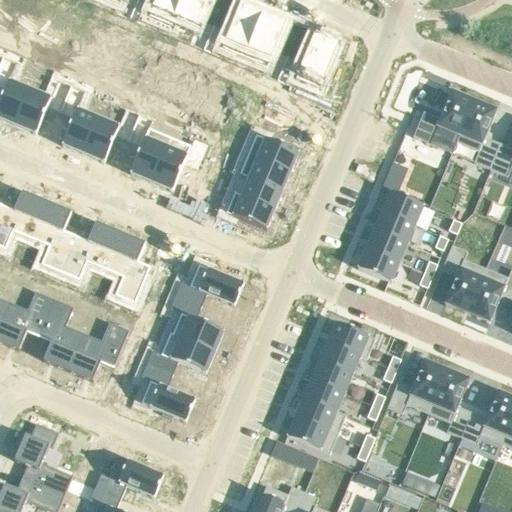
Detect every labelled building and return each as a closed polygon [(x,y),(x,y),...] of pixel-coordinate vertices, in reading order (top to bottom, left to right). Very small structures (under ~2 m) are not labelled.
[(130,21),(138,0),(104,0),(119,6),(115,14),(130,21)] [(174,19),(182,0),(155,0),(155,1),(151,0),(138,0),(130,21),(145,27),(148,19),(171,28),(175,19),(174,19)] [(204,52),(214,26),(200,20),(208,0),(182,0),(174,19),(175,19),(196,28),(189,45),(204,52)] [(244,59),(263,14),(240,5),(229,32),(214,26),(204,52),(218,58),(222,49),(244,59)] [(277,82),(288,57),(274,51),(285,23),(263,14),(244,59),(266,68),(262,76),(277,82)] [(303,63),(288,57),(277,82),(292,89),(296,80),(319,90),(328,68),(330,69),(334,59),(332,58),(337,45),(314,35),(303,63)] [(2,59),(0,62),(0,87),(5,90),(0,103),(0,120),(15,127),(30,91),(9,82),(17,65),(2,59)] [(30,91),(15,127),(36,136),(48,108),(60,113),(70,88),(58,82),(51,100),(30,91)] [(70,88),(60,113),(73,118),(62,147),(83,155),(98,119),(76,110),(83,93),(70,88)] [(424,114),(413,139),(452,156),(457,145),(474,102),(452,93),(440,121),(424,114)] [(474,102),(457,145),(478,154),(474,165),(490,172),(501,146),(485,140),(496,112),(474,102)] [(98,119),(83,155),(102,164),(114,136),(128,142),(139,116),(124,110),(117,127),(98,119)] [(221,114),(216,126),(224,129),(229,117),(221,114)] [(139,116),(128,142),(138,146),(127,174),(148,183),(163,147),(142,138),(149,121),(139,116)] [(163,147),(148,183),(169,191),(180,164),(193,169),(203,143),(191,138),(184,155),(163,147)] [(265,141),(257,160),(290,174),(299,155),(265,141)] [(215,143),(210,155),(218,158),(223,147),(215,143)] [(511,150),(501,146),(490,172),(507,179),(511,170),(511,150)] [(257,160),(249,179),(282,193),(290,174),(257,160)] [(204,169),(199,181),(207,184),(212,173),(204,169)] [(249,179),(241,198),(275,212),(282,193),(249,179)] [(199,181),(194,192),(202,196),(207,184),(199,181)] [(2,207),(0,211),(0,249),(6,252),(13,234),(31,241),(47,204),(22,194),(14,212),(2,207)] [(390,194),(382,213),(415,227),(423,208),(390,194)] [(241,198),(233,218),(266,232),(275,212),(241,198)] [(47,204),(31,241),(49,248),(41,267),(60,275),(76,238),(64,233),(71,214),(47,204)] [(382,213),(374,233),(407,247),(415,227),(382,213)] [(453,221),(449,233),(457,236),(462,224),(453,221)] [(76,238),(60,275),(79,283),(87,264),(105,272),(120,235),(96,225),(88,243),(76,238)] [(374,233),(366,252),(399,266),(407,247),(374,233)] [(120,235),(105,272),(123,279),(115,298),(135,306),(150,269),(137,264),(145,245),(120,235)] [(440,238),(435,250),(443,253),(448,242),(440,238)] [(452,247),(441,273),(456,279),(445,307),(467,316),(486,271),(464,262),(467,253),(452,247)] [(366,252),(357,271),(391,285),(399,266),(366,252)] [(429,264),(424,276),(432,279),(437,268),(429,264)] [(486,271),(467,316),(489,325),(501,298),(511,302),(511,272),(508,280),(486,271)] [(181,287),(176,299),(201,310),(206,298),(234,310),(243,288),(207,272),(198,294),(181,287)] [(424,276),(419,287),(427,291),(432,279),(424,276)] [(10,305),(0,328),(0,344),(19,353),(27,334),(39,340),(54,302),(35,294),(28,313),(10,305)] [(176,299),(170,312),(187,319),(179,340),(215,355),(224,334),(196,322),(201,310),(176,299)] [(0,328),(10,305),(0,301),(0,328)] [(54,302),(39,340),(51,345),(43,363),(68,373),(84,336),(66,329),(73,310),(54,302)] [(335,325),(327,345),(360,359),(360,360),(367,362),(375,342),(367,338),(371,328),(356,322),(352,332),(335,325)] [(84,336),(68,373),(93,384),(100,365),(113,371),(129,334),(109,325),(101,344),(84,336)] [(153,353),(148,366),(173,376),(178,364),(206,376),(215,355),(179,340),(170,360),(153,353)] [(327,345),(319,363),(352,378),(360,360),(360,359),(327,345)] [(393,359),(388,370),(396,374),(401,362),(393,359)] [(319,363),(311,382),(345,396),(352,378),(319,363)] [(398,384),(388,410),(402,416),(406,408),(428,417),(447,372),(424,363),(413,390),(398,384)] [(148,366),(142,378),(160,385),(151,407),(187,422),(196,400),(168,388),(173,376),(148,366)] [(388,370),(383,382),(391,385),(396,374),(388,370)] [(447,372),(428,417),(450,426),(447,434),(462,441),(472,415),(457,409),(469,381),(447,372)] [(311,382),(303,401),(337,415),(337,414),(345,396),(311,382)] [(472,415),(462,441),(476,447),(480,438),(502,448),(511,422),(511,399),(498,394),(487,421),(472,415)] [(377,396),(372,408),(380,411),(385,400),(377,396)] [(303,401),(295,420),(338,438),(346,418),(337,414),(337,415),(303,401)] [(372,408),(367,420),(375,423),(380,411),(372,408)] [(295,420),(287,440),(321,454),(329,457),(338,438),(295,420)] [(511,422),(502,448),(511,451),(511,422)] [(25,437),(15,463),(28,468),(22,480),(65,498),(73,479),(42,466),(49,449),(53,450),(59,436),(36,427),(31,440),(25,437)] [(367,436),(362,448),(370,451),(375,440),(367,436)] [(315,460),(277,444),(271,457),(310,473),(315,460)] [(362,448),(357,459),(365,463),(370,451),(362,448)] [(101,477),(95,490),(121,501),(126,488),(154,499),(163,477),(151,472),(152,470),(141,465),(140,468),(127,462),(118,484),(101,477)] [(375,491),(379,482),(360,475),(356,484),(375,491)] [(4,487),(0,497),(0,511),(22,511),(26,504),(44,511),(59,511),(65,498),(22,480),(17,493),(4,487)] [(435,499),(440,487),(429,482),(424,495),(435,499)] [(408,507),(417,511),(421,500),(412,496),(390,487),(385,498),(408,507)] [(297,511),(305,495),(291,489),(288,498),(266,489),(257,510),(255,510),(253,511),(297,511)] [(95,490),(90,503),(107,511),(106,511),(116,511),(121,501),(95,490)] [(305,495),(297,511),(321,511),(315,509),(318,501),(305,495)]
